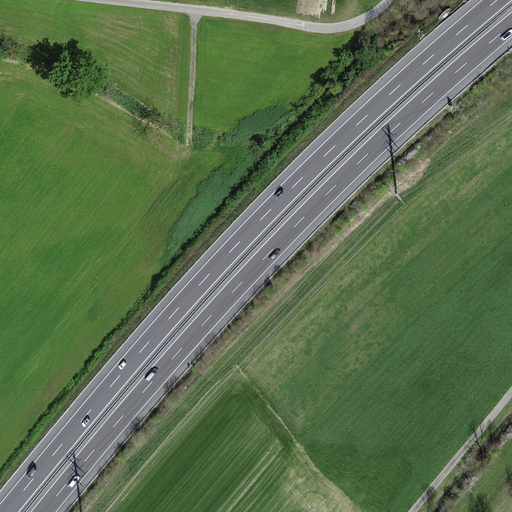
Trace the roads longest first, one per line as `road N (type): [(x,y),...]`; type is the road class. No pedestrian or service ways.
road 1 (motorway): [(494,0),(364,115),(241,241),(4,511)]
road 2 (motorway): [(41,511),(259,261),(511,23)]
road 3 (track): [(414,511),(511,389)]
